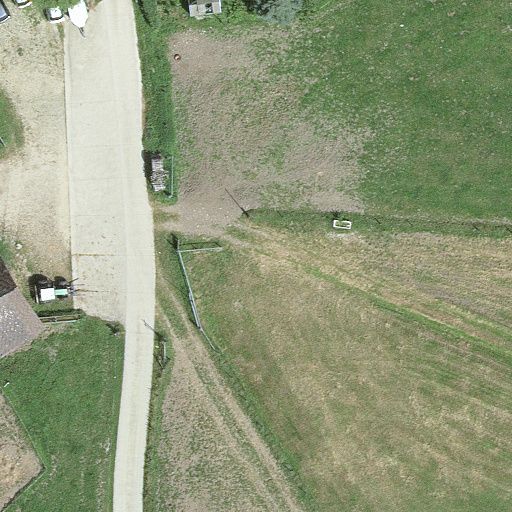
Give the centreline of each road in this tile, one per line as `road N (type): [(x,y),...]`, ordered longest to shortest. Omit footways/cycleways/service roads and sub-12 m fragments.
road 1 (track): [(511,347),(210,225),(140,219),(0,236)]
road 2 (track): [(129,511),(143,271),(116,0)]
road 3 (track): [(290,511),(143,271)]
